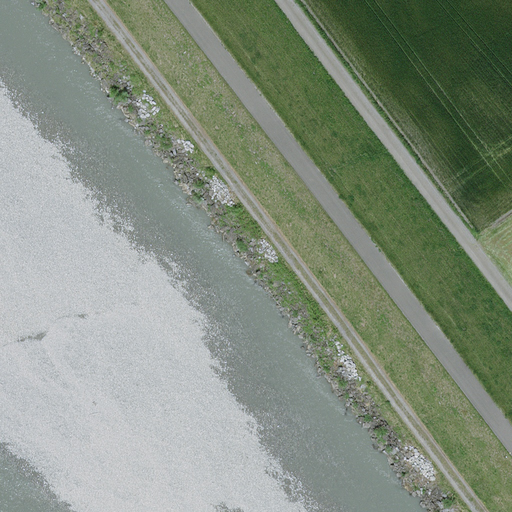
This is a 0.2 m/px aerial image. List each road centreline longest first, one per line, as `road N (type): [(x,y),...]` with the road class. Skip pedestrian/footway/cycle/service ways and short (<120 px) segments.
road 1 (track): [(478,511),(88,0)]
road 2 (track): [(283,0),(511,299)]
